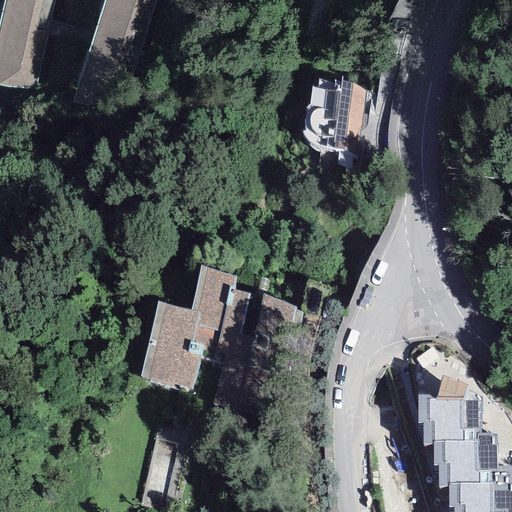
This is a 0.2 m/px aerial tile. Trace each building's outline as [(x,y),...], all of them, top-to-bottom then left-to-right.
[(55,0),(1,0),(0,7),(0,75),(37,84),(55,0)] [(154,0),(100,0),(72,93),(122,108),(154,0)] [(365,94),(318,89),(315,112),(310,115),(305,119),(302,125),(300,131),(300,137),(301,143),(304,149),(310,153),(317,155),(358,160),(365,94)] [(157,311),(140,383),(190,395),(198,361),(224,367),(214,409),(278,424),(303,315),(235,299),(238,286),(199,277),(190,319),(157,311)] [(478,410),(416,410),(416,439),(422,439),(422,460),(432,460),(432,480),(438,480),(438,501),(447,501),(447,511),(510,511),(510,492),(495,492),(495,435),(478,435),(478,410)] [(169,511),(186,447),(156,439),(138,511),(169,511)]
